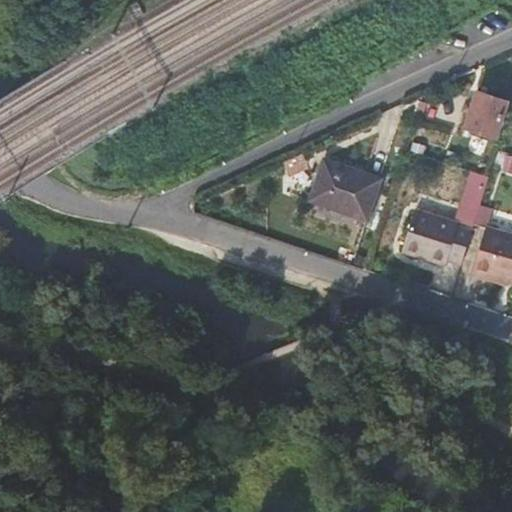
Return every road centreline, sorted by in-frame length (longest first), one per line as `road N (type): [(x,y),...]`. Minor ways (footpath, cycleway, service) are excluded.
road 1 (residential): [(156,206),(511,39)]
road 2 (residential): [(511,335),(156,206)]
road 3 (track): [(511,435),(331,343)]
road 4 (residential): [(156,206),(105,219),(66,210),(0,137)]
